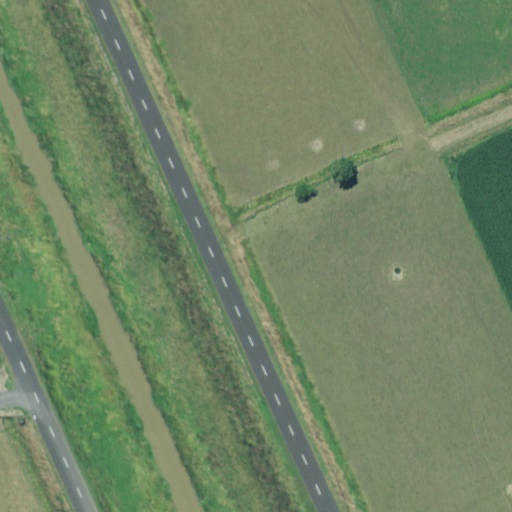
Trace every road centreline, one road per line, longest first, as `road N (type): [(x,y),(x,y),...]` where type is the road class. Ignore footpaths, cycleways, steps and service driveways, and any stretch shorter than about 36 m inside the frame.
road 1 (unclassified): [(93,0),(324,511)]
road 2 (unclassified): [(91,511),(0,309)]
